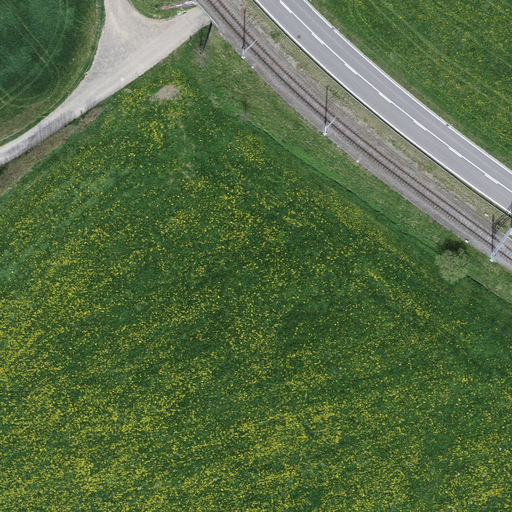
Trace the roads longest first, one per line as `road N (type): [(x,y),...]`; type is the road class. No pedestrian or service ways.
road 1 (secondary): [(280,0),(385,96),(511,192)]
road 2 (unclassified): [(0,156),(217,0)]
